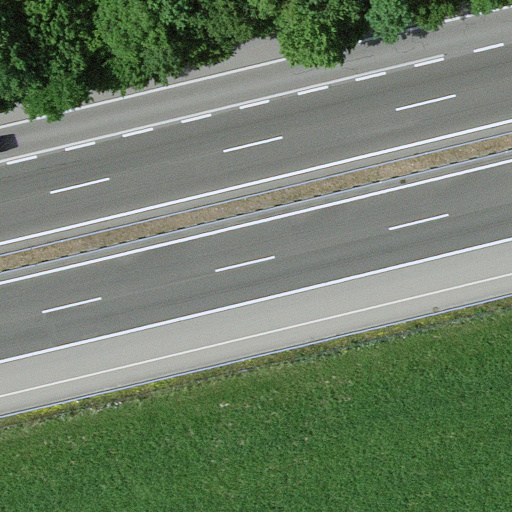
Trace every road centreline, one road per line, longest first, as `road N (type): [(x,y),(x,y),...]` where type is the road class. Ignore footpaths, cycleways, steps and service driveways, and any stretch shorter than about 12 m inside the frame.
road 1 (motorway): [(511,81),(0,204)]
road 2 (motorway): [(0,321),(511,199)]
